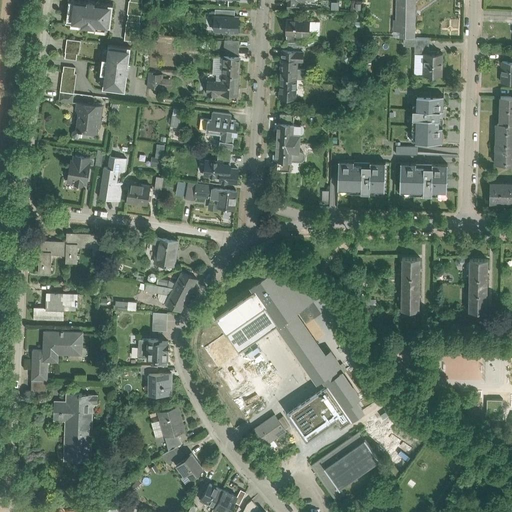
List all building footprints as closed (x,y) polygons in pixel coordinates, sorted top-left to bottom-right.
[(113,5),(75,0),(68,0),(66,22),(80,23),(80,26),(96,28),(96,25),(110,27),(113,5)] [(130,0),(129,0),(127,14),(140,15),(141,15),(143,2),(142,2),(130,0)] [(299,0),(288,0),(288,8),(289,8),(299,8),(299,0)] [(396,0),(396,21),(393,22),(397,31),(400,31),(400,37),(414,37),(415,20),(413,20),(414,7),(415,7),(415,3),(419,0),(396,0)] [(222,16),(215,15),(214,30),(238,32),(239,16),(235,16),(222,16)] [(310,20),(287,19),(286,34),(287,34),(297,34),(309,35),(310,20)] [(128,20),(127,20),(124,40),(138,41),(140,22),(139,21),(128,20)] [(297,34),(287,34),(287,42),(297,42),(297,34)] [(416,50),(416,38),(404,37),(403,50),(415,50),(416,50)] [(81,40),(67,38),(65,52),(77,53),(79,54),(81,40)] [(415,53),(423,53),(429,53),(429,51),(429,38),(416,38),(416,50),(415,50),(415,53)] [(239,41),(225,40),(224,55),(238,56),(239,41)] [(131,47),(108,44),(106,58),(102,58),(101,73),(104,74),(103,88),(125,91),(131,47)] [(288,50),(283,50),(282,58),(297,59),(297,60),(303,60),(303,51),(288,50)] [(439,51),(429,51),(429,53),(423,53),(422,76),(442,76),(442,54),(438,54),(439,51)] [(238,56),(224,55),(223,74),(239,75),(240,56),(238,56)] [(282,58),(281,77),(296,78),(304,78),(305,69),(297,69),(297,60),(297,59),(282,58)] [(511,61),(503,61),(502,82),(511,82),(511,61)] [(63,71),(60,91),(74,93),(77,73),(75,73),(63,71)] [(162,77),(155,77),(156,72),(149,71),(148,87),(161,88),(162,77)] [(239,75),(223,74),(222,82),(207,81),(207,91),(208,91),(207,95),(211,95),(211,96),(212,96),(213,95),(216,95),(216,92),(222,92),(222,93),(238,94),(239,75)] [(296,78),(281,77),(280,96),(295,97),(296,78)] [(74,93),(60,91),(59,100),(73,102),(74,93)] [(443,95),(417,95),(416,141),(442,142),(442,127),(439,127),(439,110),(443,110),(443,95)] [(511,96),(501,96),(500,109),(511,109),(511,96)] [(103,105),(77,102),(76,109),(78,111),(79,112),(77,129),(76,129),(73,131),(72,134),(74,137),(78,138),(80,136),(81,133),(82,133),(83,131),(97,133),(98,126),(100,126),(103,105)] [(511,109),(500,109),(500,122),(511,122),(511,109)] [(231,114),(213,111),(212,119),(230,121),(231,114)] [(180,115),(172,114),(170,126),(179,127),(180,115)] [(295,115),(281,114),(280,123),(294,123),(295,115)] [(212,119),(208,118),(208,119),(209,120),(207,130),(222,132),(220,145),(213,144),(213,145),(231,147),(233,134),(237,135),(238,129),(237,129),(237,122),(230,121),(212,119)] [(511,122),(500,122),(497,122),(496,163),(511,163),(511,122)] [(280,123),(279,123),(278,141),(294,142),(295,124),(294,123),(280,123)] [(294,142),(278,141),(277,155),(274,155),(274,160),(276,160),(276,161),(278,161),(291,162),(293,162),(293,161),(300,161),(301,155),(302,155),(303,150),(301,150),(301,143),(294,142)] [(151,165),(161,166),(162,143),(152,142),(151,165)] [(394,145),(394,154),(419,154),(419,145),(394,145)] [(231,153),(218,151),(217,161),(223,161),(223,164),(230,164),(231,153)] [(94,158),(75,155),(74,161),(71,160),(68,179),(74,180),(74,181),(76,182),(76,183),(82,184),(82,182),(87,183),(90,164),(93,165),(94,158)] [(108,168),(104,167),(101,185),(99,197),(121,200),(124,182),(118,182),(119,170),(125,171),(127,158),(110,155),(108,168)] [(230,164),(223,164),(223,161),(217,161),(206,160),(205,175),(221,176),(220,181),(237,182),(238,169),(230,168),(230,164)] [(291,162),(278,161),(278,171),(291,171),(291,162)] [(339,161),(338,187),(385,188),(386,163),(339,161)] [(448,164),(400,163),(399,188),(447,190),(448,164)] [(163,177),(156,176),(155,188),(161,189),(163,179),(163,177)] [(151,186),(129,182),(127,201),(127,200),(136,201),(136,203),(148,204),(151,186)] [(186,182),(186,190),(190,190),(190,197),(205,197),(206,183),(186,182)] [(490,202),(506,202),(506,186),(490,186),(490,202)] [(222,189),(213,188),(212,195),(221,197),(222,189)] [(237,191),(222,189),(221,197),(220,207),(235,209),(237,191)] [(94,233),(67,232),(66,241),(66,253),(66,262),(77,262),(78,244),(93,244),(94,237),(94,233)] [(159,237),(149,236),(148,242),(158,244),(159,237)] [(178,240),(159,237),(158,244),(155,262),(166,264),(166,265),(167,265),(167,264),(174,265),(178,240)] [(66,241),(40,240),(40,242),(39,254),(39,273),(51,274),(52,252),(66,253),(66,241)] [(421,259),(403,258),(402,283),(420,284),(421,259)] [(487,260),(470,260),(470,285),(486,285),(487,260)] [(278,266),(252,285),(266,304),(240,322),(229,306),(216,316),(227,332),(204,348),(218,367),(221,365),(222,368),(218,371),(231,391),(249,379),(243,371),(240,373),(232,361),(230,362),(228,360),(241,352),(239,349),(278,322),(279,324),(318,380),(319,379),(340,364),(330,350),(325,353),(295,310),(314,297),(301,279),(292,286),(278,266)] [(176,283),(173,288),(189,295),(197,278),(182,271),(176,283)] [(158,279),(148,276),(146,283),(157,285),(158,279)] [(157,285),(168,287),(170,281),(158,279),(157,285)] [(172,291),(173,288),(168,287),(157,285),(146,283),(145,289),(166,293),(167,292),(168,292),(168,291),(168,290),(172,291)] [(420,284),(402,283),(402,309),(419,310),(420,284)] [(486,285),(470,285),(469,310),(486,311),(486,285)] [(189,295),(173,288),(172,291),(165,303),(181,311),(189,295)] [(83,293),(47,292),(47,300),(47,307),(35,307),(34,317),(63,318),(64,309),(82,309),(83,293)] [(133,309),(133,300),(112,300),(112,309),(133,309)] [(167,313),(154,312),(153,330),(167,330),(167,313)] [(64,330),(62,330),(62,331),(45,330),(45,349),(56,350),(82,351),(83,332),(64,331),(64,330)] [(158,339),(149,339),(139,339),(138,357),(151,357),(167,358),(168,350),(168,341),(158,341),(158,339)] [(45,349),(33,349),(32,367),(47,368),(47,359),(56,360),(56,350),(45,349)] [(167,358),(151,357),(151,365),(158,366),(167,366),(167,358)] [(342,363),(340,364),(319,379),(328,392),(331,390),(347,412),(351,418),(363,410),(355,399),(359,396),(342,373),(346,370),(342,363)] [(47,368),(32,367),(32,379),(46,380),(47,368)] [(157,372),(149,372),(149,373),(149,381),(152,381),(152,393),(171,394),(171,372),(157,372)] [(46,380),(32,379),(31,391),(47,392),(47,380),(46,380)] [(241,411),(271,389),(263,379),(233,401),(241,411)] [(82,393),(67,393),(67,401),(69,401),(69,410),(61,410),(60,419),(66,419),(65,457),(82,458),(82,450),(91,450),(93,403),(97,403),(97,395),(82,395),(82,393)] [(313,394),(287,413),(294,423),(305,438),(331,419),(313,394)] [(503,399),(486,398),(486,411),(485,411),(485,419),(502,419),(503,399)] [(178,405),(158,411),(165,436),(178,432),(185,430),(178,405)] [(347,412),(336,419),(341,426),(351,418),(347,412)] [(294,423),(287,413),(278,419),(285,429),(294,423)] [(275,414),(255,429),(265,444),(286,430),(285,429),(278,419),(275,414)] [(360,430),(312,465),(336,499),(345,493),(341,487),(380,458),(365,437),(360,430)] [(178,432),(165,436),(169,451),(182,443),(178,432)] [(178,448),(169,454),(174,460),(182,453),(178,448)] [(191,452),(177,464),(181,469),(183,468),(191,478),(186,481),(186,482),(204,468),(191,452)] [(223,490),(209,483),(201,500),(214,507),(223,490)] [(228,511),(237,497),(223,490),(214,507),(212,510),(215,511),(216,511),(219,507),(228,511)] [(135,511),(136,504),(97,499),(87,500),(87,502),(86,509),(97,510),(96,511),(135,511)] [(243,511),(254,511),(259,508),(252,499),(247,503),(243,511)]
